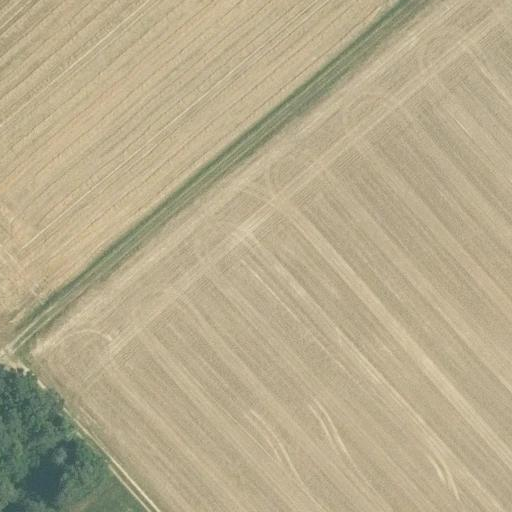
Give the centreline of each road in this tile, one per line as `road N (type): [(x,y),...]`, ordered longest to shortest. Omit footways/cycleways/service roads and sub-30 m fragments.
road 1 (track): [(0,386),(455,0)]
road 2 (track): [(21,366),(156,511)]
